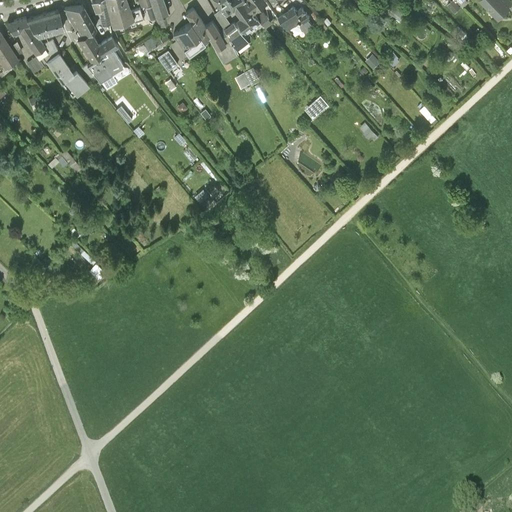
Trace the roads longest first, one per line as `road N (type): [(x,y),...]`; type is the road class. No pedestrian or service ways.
road 1 (track): [(27,511),(293,262)]
road 2 (track): [(511,64),(293,262)]
road 3 (track): [(347,214),(511,399)]
road 4 (track): [(32,301),(110,511)]
